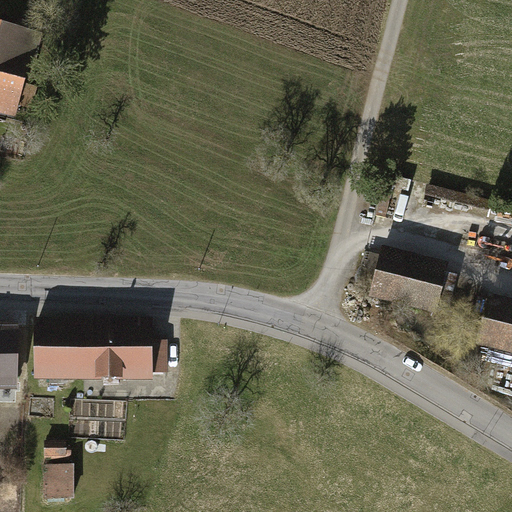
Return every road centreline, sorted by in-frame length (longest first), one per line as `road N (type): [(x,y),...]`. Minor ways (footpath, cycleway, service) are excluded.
road 1 (tertiary): [(0,287),(181,294),(250,306),(391,364),(511,436)]
road 2 (track): [(338,243),(401,0)]
